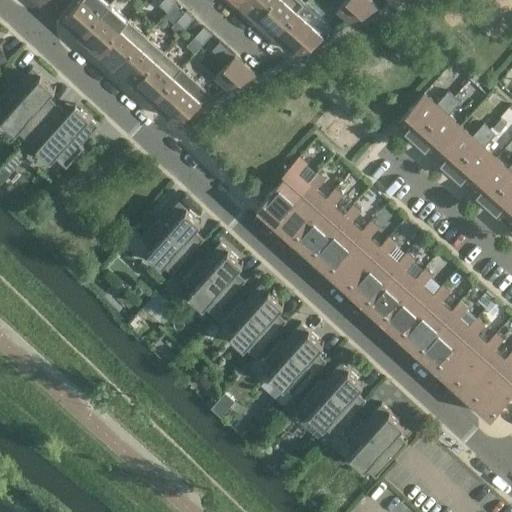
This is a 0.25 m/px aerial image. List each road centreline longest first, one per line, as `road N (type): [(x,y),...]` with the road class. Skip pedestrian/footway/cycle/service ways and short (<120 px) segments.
road 1 (residential): [(503,458),(483,449),(34,29)]
road 2 (residential): [(511,264),(389,154)]
